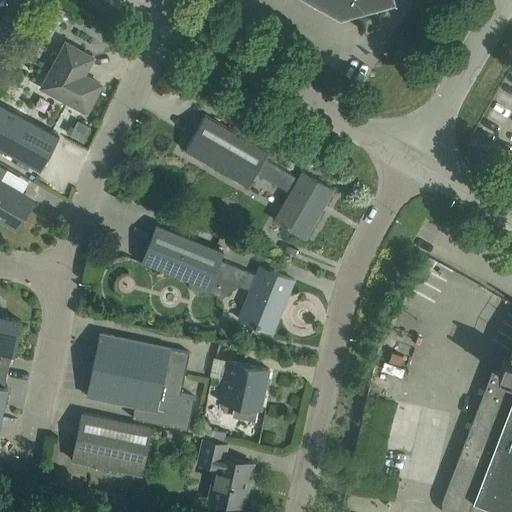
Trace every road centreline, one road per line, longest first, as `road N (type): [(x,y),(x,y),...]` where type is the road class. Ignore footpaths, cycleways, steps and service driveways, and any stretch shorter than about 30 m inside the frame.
road 1 (unclassified): [(304,511),(360,248),(409,168)]
road 2 (unclassified): [(53,294),(159,19)]
road 3 (unclassified): [(409,168),(159,19)]
road 4 (unclassified): [(409,168),(505,0)]
road 5 (unclassified): [(19,468),(53,294)]
